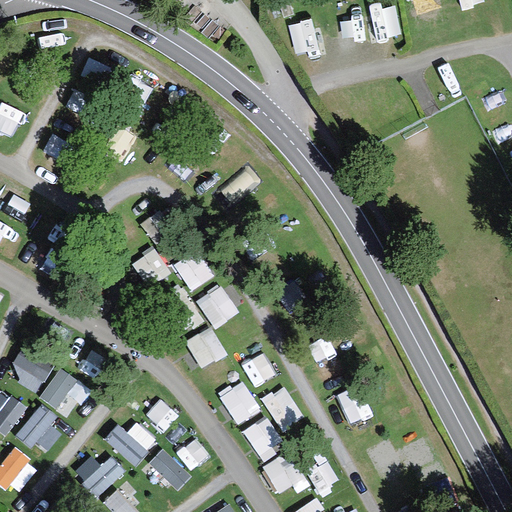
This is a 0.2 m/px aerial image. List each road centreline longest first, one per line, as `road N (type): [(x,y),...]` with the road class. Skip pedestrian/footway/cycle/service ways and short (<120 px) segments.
road 1 (track): [(14,171),(76,56),(92,41),(105,39),(168,73),(254,143),(324,232),(469,511)]
road 2 (secondary): [(506,511),(357,234),(295,146),(209,67),(87,0)]
road 3 (track): [(19,511),(141,356)]
road 4 (track): [(87,208),(127,281),(113,338)]
